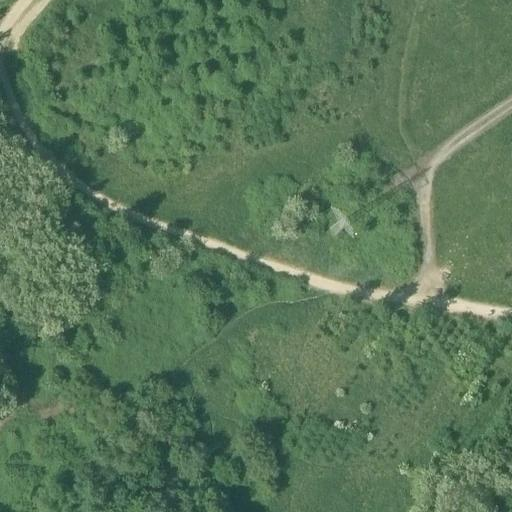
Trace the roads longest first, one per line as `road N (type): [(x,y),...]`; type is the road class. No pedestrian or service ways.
road 1 (track): [(418,304),(342,294),(138,220),(80,189),(35,145),(0,68)]
road 2 (track): [(418,304),(419,206),(434,168),(511,112)]
